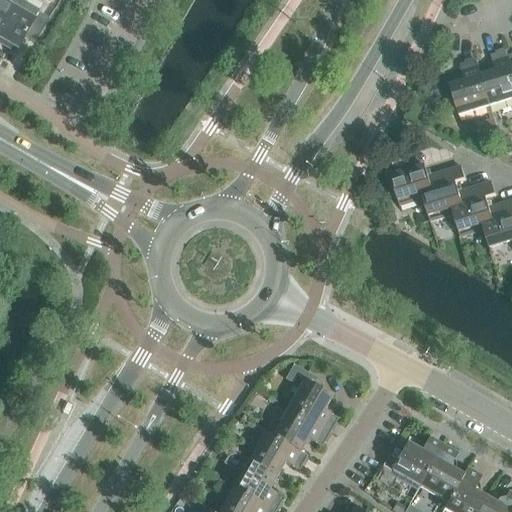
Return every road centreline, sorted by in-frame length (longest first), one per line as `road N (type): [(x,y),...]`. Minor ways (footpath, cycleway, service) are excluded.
road 1 (secondary): [(268,230),(407,0)]
road 2 (secondary): [(172,311),(48,511)]
road 3 (secondary): [(334,0),(304,76),(231,205)]
road 4 (secondary): [(102,511),(207,329)]
road 5 (tertiary): [(163,233),(0,138)]
road 6 (residential): [(303,511),(402,369)]
road 7 (residential): [(402,369),(273,295)]
road 8 (residential): [(80,110),(145,0)]
road 9 (residential): [(511,431),(402,369)]
